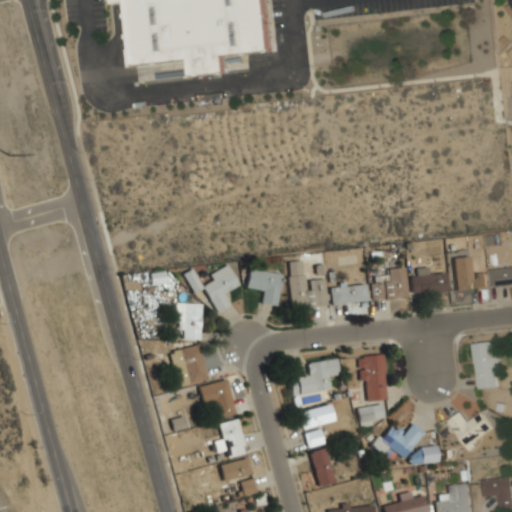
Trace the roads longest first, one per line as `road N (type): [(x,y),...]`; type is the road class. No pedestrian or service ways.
road 1 (secondary): [(169,511),(31,0)]
road 2 (secondary): [(0,247),(69,511)]
road 3 (residential): [(511,309),(245,339)]
road 4 (residential): [(245,339),(293,511)]
